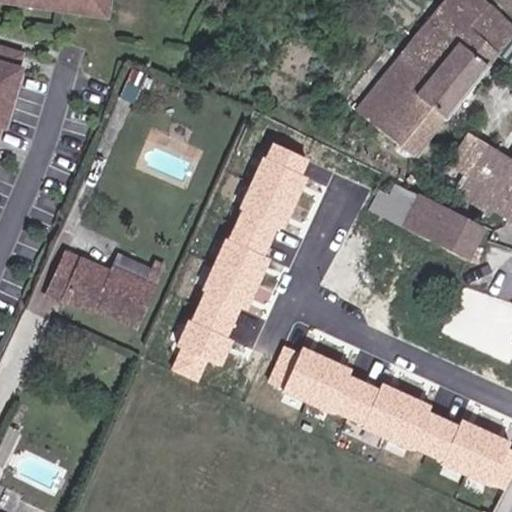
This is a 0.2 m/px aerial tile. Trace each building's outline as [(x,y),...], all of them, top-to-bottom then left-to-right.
[(0,0),(61,9),(62,0),(0,0)] [(62,0),(61,9),(100,14),(101,0),(62,0)] [(112,0),(101,0),(100,14),(110,16),(112,0)] [(414,158),(498,55),(495,52),(511,32),(511,27),(482,0),(445,0),(356,111),(414,158)] [(511,32),(495,52),(498,55),(511,69),(511,32)] [(0,124),(3,126),(9,108),(4,106),(10,85),(15,87),(20,68),(17,67),(21,54),(0,46),(0,124)] [(120,97),(135,104),(148,76),(132,69),(120,97)] [(10,85),(4,106),(9,108),(15,87),(10,85)] [(487,205),(511,162),(472,136),(457,163),(473,173),(462,192),(487,205)] [(195,383),(205,361),(219,367),(230,342),(223,339),(237,308),(243,311),(266,260),(259,257),(273,226),(279,229),(302,177),(296,174),(303,158),(270,143),(263,159),(261,158),(238,209),(240,210),(227,241),(225,240),(202,291),(205,292),(191,324),(188,323),(177,348),(183,350),(173,373),(195,383)] [(511,162),(487,205),(511,221),(511,162)] [(370,211),(403,228),(420,197),(396,185),(389,198),(380,193),(370,211)] [(483,231),(420,197),(403,228),(467,262),(483,231)] [(499,230),(508,237),(511,231),(511,230),(504,224),(499,230)] [(146,285),(111,269),(109,273),(67,254),(48,297),(62,304),(64,301),(93,314),(95,310),(135,328),(162,268),(155,264),(152,270),(146,285)] [(117,255),(111,269),(146,285),(152,270),(117,255)] [(510,442),(486,431),(461,420),(458,426),(427,412),(430,406),(381,385),(378,391),(347,377),(350,372),(301,350),(298,356),(283,349),(268,382),(284,389),(282,392),(331,414),(333,410),(364,424),(363,427),(411,448),(412,445),(444,459),(442,462),(467,473),(491,484),(493,481),(507,488),(511,477),(511,450),(507,448),(510,442)]
